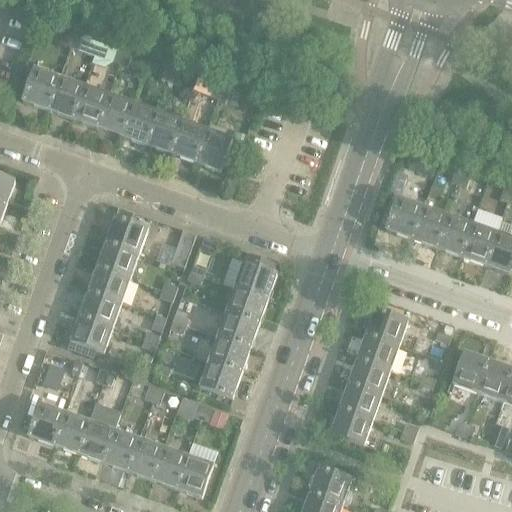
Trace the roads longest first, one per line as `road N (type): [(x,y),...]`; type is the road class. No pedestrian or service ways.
road 1 (residential): [(240,511),(329,257)]
road 2 (residential): [(0,415),(86,172)]
road 3 (residential): [(329,257),(86,172)]
road 4 (residential): [(511,322),(329,257)]
road 5 (unclassified): [(373,136),(419,8)]
road 6 (residential): [(329,257),(373,136)]
